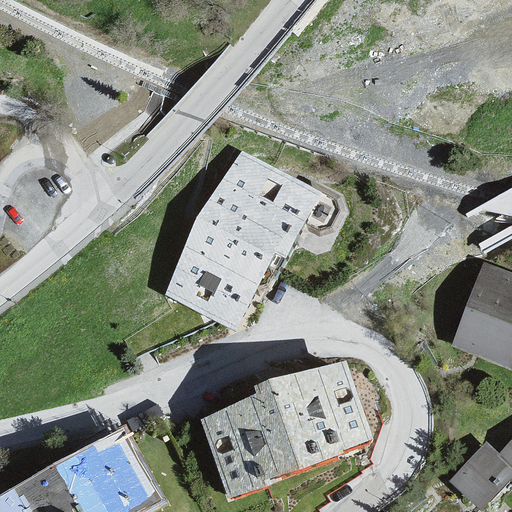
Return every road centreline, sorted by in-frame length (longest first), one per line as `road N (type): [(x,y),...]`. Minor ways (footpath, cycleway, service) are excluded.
road 1 (residential): [(0,433),(181,383),(247,354),(344,341),(387,357),(410,403),(401,463),(353,511)]
road 2 (residential): [(293,0),(116,192),(0,292)]
